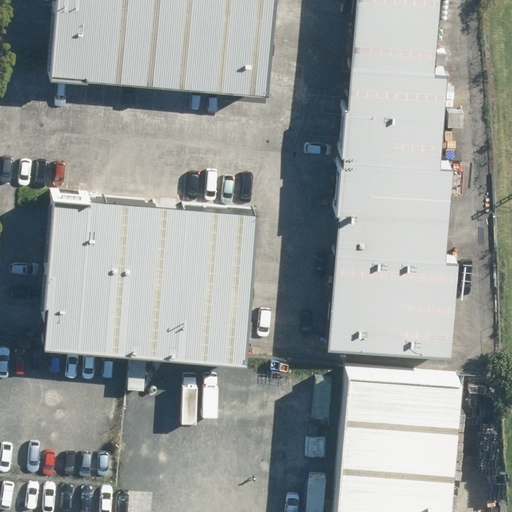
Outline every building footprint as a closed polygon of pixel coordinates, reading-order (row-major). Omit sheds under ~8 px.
[(268,0),(50,0),(45,66),(261,85),(268,0)] [(353,0),(323,339),(447,350),(456,251),(442,250),(450,160),(436,159),(445,65),(431,64),(436,0),(353,0)] [(256,207),(49,188),(36,336),(243,354),(256,207)] [(450,511),(463,369),(340,358),(325,511),(450,511)] [(499,392),(472,390),(467,445),(495,447),(499,392)] [(323,511),(326,451),(306,450),(303,511),(323,511)]
